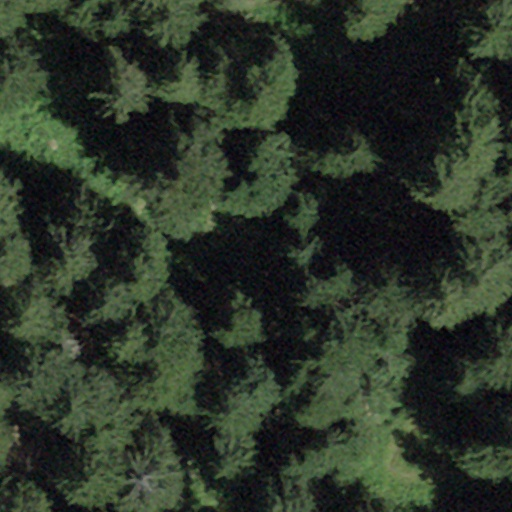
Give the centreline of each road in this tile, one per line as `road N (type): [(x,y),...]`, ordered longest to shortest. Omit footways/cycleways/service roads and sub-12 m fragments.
road 1 (track): [(0,26),(305,12),(463,53),(511,56)]
road 2 (track): [(511,358),(419,430),(411,462),(511,476)]
